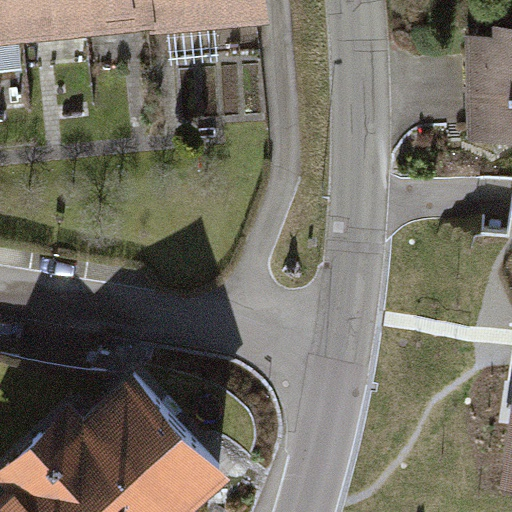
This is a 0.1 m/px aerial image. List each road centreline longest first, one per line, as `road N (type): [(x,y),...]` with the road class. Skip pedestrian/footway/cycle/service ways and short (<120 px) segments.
road 1 (residential): [(0,292),(350,349)]
road 2 (residential): [(350,349),(362,213),(356,0)]
road 3 (residential): [(310,511),(350,349)]
